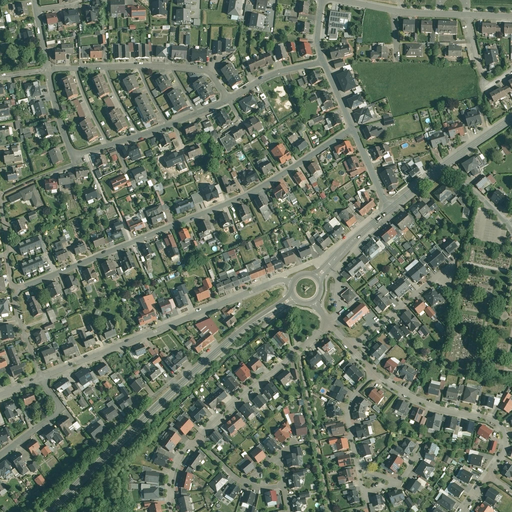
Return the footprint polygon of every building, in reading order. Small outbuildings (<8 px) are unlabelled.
[(230,0),(228,15),(239,17),(241,0),(230,0)] [(267,0),(257,0),(256,9),(263,10),(264,7),(266,7),(267,0)] [(158,3),(153,3),(153,8),(153,11),(153,16),(164,16),(163,3),(158,3)] [(309,4),(300,3),(299,13),(308,14),(309,4)] [(26,5),(16,7),(17,13),(18,13),(19,17),(28,15),(26,5)] [(140,7),(139,8),(133,8),(132,8),(132,16),(132,18),(138,17),(140,17),(141,16),(145,16),(145,11),(140,7)] [(97,8),(86,10),(87,18),(86,18),(87,24),(93,23),(93,21),(96,21),(95,17),(98,16),(97,8)] [(77,11),(64,13),(65,25),(71,24),(71,21),(78,20),(78,22),(79,22),(77,11)] [(349,14),(331,12),(329,28),(347,30),(349,14)] [(55,14),(46,16),(48,25),(56,23),(57,23),(55,14)] [(264,23),(265,16),(253,15),(252,21),(264,23)] [(263,29),(264,23),(252,21),(251,28),(263,29)] [(411,22),(404,22),(404,32),(414,33),(415,22),(411,22)] [(432,23),(422,22),(421,33),(426,34),(426,32),(432,32),(432,29),(432,23)] [(457,23),(439,23),(438,34),(456,34),(457,23)] [(310,25),(301,24),(300,33),(309,34),(308,34),(309,25),(310,25)] [(30,31),(21,33),(21,31),(18,32),(19,39),(22,38),(23,42),(32,40),(30,31)] [(230,41),(221,41),(221,43),(221,53),(229,53),(229,52),(229,49),(230,41)] [(221,43),(214,43),(213,51),(213,54),(213,55),(221,55),(221,53),(221,43)] [(309,44),(300,46),(302,54),(300,54),(300,58),(311,55),(309,44)] [(62,49),(57,49),(57,50),(54,51),(54,55),(55,55),(55,60),(65,59),(65,54),(73,53),(72,45),(62,46),(62,49)] [(341,48),(330,51),(332,59),(351,55),(348,46),(341,48)] [(421,46),(416,46),(407,46),(406,46),(406,56),(407,56),(407,54),(416,54),(416,56),(421,56),(421,46)] [(95,49),(90,49),(90,47),(82,47),(82,48),(82,53),(82,59),(101,58),(101,49),(95,49)] [(284,48),(275,50),(278,61),(286,59),(284,48)] [(384,48),(378,48),(378,55),(372,55),(372,60),(378,60),(387,60),(387,55),(386,55),(386,48),(384,48)] [(453,48),(445,48),(445,53),(447,53),(447,52),(450,52),(450,57),(449,57),(462,57),(462,48),(453,48)] [(166,54),(166,49),(157,49),(157,57),(165,57),(166,54)] [(34,51),(26,52),(26,53),(28,63),(36,62),(36,61),(34,51)] [(497,51),(485,53),(487,60),(486,60),(487,66),(489,65),(495,64),(497,64),(495,57),(498,56),(497,51)] [(261,56),(253,59),(250,60),(249,63),(248,64),(247,64),(248,66),(251,72),(258,70),(257,68),(262,65),(263,67),(266,66),(272,63),(270,57),(269,55),(268,55),(266,56),(264,54),(261,55),(261,56)] [(343,60),(334,62),(336,69),(344,67),(343,60)] [(224,69),(221,71),(225,76),(234,71),(234,70),(233,71),(229,66),(230,65),(229,65),(224,69)] [(234,71),(225,76),(228,82),(237,76),(236,77),(233,71),(234,71)] [(318,72),(310,75),(312,80),(311,81),(313,85),(322,81),(318,72)] [(349,72),(337,77),(341,85),(353,80),(353,79),(352,80),(349,72)] [(71,76),(62,80),(63,80),(65,84),(64,84),(67,94),(68,94),(70,98),(69,98),(78,95),(71,76)] [(101,76),(92,79),(92,80),(93,79),(95,83),(94,83),(98,94),(99,93),(101,97),(100,97),(100,98),(109,94),(101,76)] [(123,81),(124,81),(127,87),(136,82),(133,76),(129,78),(123,81)] [(156,81),(156,82),(157,82),(160,87),(168,82),(165,76),(156,81)] [(237,76),(228,82),(232,88),(241,82),(240,82),(236,77),(237,76)] [(305,77),(298,80),(301,87),(308,83),(305,77)] [(193,84),(193,85),(194,84),(197,90),(196,90),(207,84),(206,85),(202,79),(199,81),(193,84)] [(353,80),(341,85),(342,85),(345,93),(352,90),(356,88),(353,80)] [(37,82),(25,85),(26,91),(30,90),(32,97),(40,95),(37,82)] [(136,82),(127,87),(130,92),(129,93),(132,91),(138,88),(136,82)] [(168,82),(160,87),(163,92),(166,91),(171,88),(172,88),(168,82)] [(207,84),(196,90),(199,89),(202,94),(201,95),(210,90),(207,84)] [(355,95),(362,92),(360,86),(356,88),(352,90),(353,93),(354,92),(355,95)] [(502,89),(501,89),(496,92),(500,100),(503,98),(505,96),(506,97),(502,90),(502,89)] [(168,95),(167,95),(168,96),(169,95),(172,100),(171,101),(180,96),(177,90),(174,92),(168,95)] [(210,90),(201,95),(202,95),(205,100),(204,101),(210,98),(214,96),(210,90)] [(327,92),(320,96),(324,107),(322,108),(323,111),(326,110),(326,111),(334,108),(331,101),(327,92)] [(496,92),(490,95),(490,94),(490,95),(491,97),(494,102),(494,103),(495,103),(495,102),(497,101),(498,101),(500,100),(496,92)] [(136,99),(135,100),(136,100),(139,106),(147,101),(144,95),(142,97),(136,99)] [(180,96),(171,101),(172,101),(175,106),(174,107),(183,101),(180,96)] [(252,96),(245,100),(240,103),(246,113),(251,109),(250,107),(256,103),(252,96)] [(360,96),(348,101),(352,109),(359,106),(363,104),(363,103),(360,96)] [(109,97),(104,100),(107,105),(112,102),(109,97)] [(199,97),(193,100),(195,105),(201,102),(199,97)] [(78,99),(73,101),(77,112),(82,110),(78,99)] [(147,101),(139,106),(142,112),(150,107),(147,101)] [(183,101),(174,107),(175,106),(178,112),(177,112),(177,113),(187,107),(183,101)] [(112,102),(107,105),(110,111),(115,108),(112,102)] [(37,104),(34,105),(38,117),(47,115),(46,114),(45,111),(45,110),(45,111),(42,103),(37,104)] [(5,106),(0,106),(0,116),(9,115),(7,106),(7,105),(5,106)] [(150,107),(142,112),(144,117),(153,113),(150,107)] [(363,108),(355,112),(356,114),(354,115),(358,124),(362,122),(362,123),(363,122),(366,121),(366,122),(372,119),(368,109),(364,111),(363,108)] [(82,110),(77,112),(80,120),(86,117),(82,110)] [(117,110),(108,115),(109,114),(111,117),(110,118),(116,130),(117,129),(119,132),(118,132),(118,133),(127,128),(117,110)] [(478,111),(471,113),(475,125),(481,123),(479,116),(478,111)] [(224,112),(216,116),(218,119),(217,120),(221,127),(226,124),(227,126),(228,126),(226,122),(229,121),(224,112)] [(144,117),(144,118),(147,123),(146,124),(149,123),(156,120),(156,119),(153,113),(144,117)] [(465,115),(466,120),(469,127),(475,125),(471,113),(465,115)] [(337,115),(326,119),(328,125),(329,129),(341,124),(337,115)] [(321,116),(313,119),(315,124),(323,120),(321,116)] [(260,126),(255,118),(248,122),(249,123),(245,125),(245,126),(247,129),(250,134),(250,135),(254,133),(258,131),(258,132),(263,129),(261,125),(260,126)] [(98,137),(89,120),(80,124),(89,142),(98,137)] [(50,124),(39,127),(43,139),(52,136),(50,131),(52,131),(50,124)] [(193,125),(184,129),(187,135),(196,131),(195,131),(198,129),(196,124),(193,125)] [(461,124),(454,126),(457,134),(460,133),(461,136),(464,135),(464,134),(462,125),(461,124)] [(448,127),(448,128),(449,132),(451,139),(455,138),(454,135),(457,134),(454,126),(448,127)] [(8,127),(0,128),(0,138),(9,137),(8,127)] [(231,132),(227,134),(228,136),(220,140),(226,150),(237,144),(234,141),(243,135),(240,130),(239,127),(230,132),(231,132)] [(371,127),(363,131),(367,140),(376,137),(378,136),(380,135),(381,135),(382,134),(380,129),(377,131),(375,128),(372,129),(371,127)] [(443,133),(436,135),(439,144),(442,143),(443,146),(446,145),(446,144),(444,135),(443,133)] [(292,135),(287,139),(294,149),(297,147),(300,152),(308,147),(303,140),(299,143),(294,136),(295,135),(294,134),(292,135)] [(167,135),(159,139),(162,148),(167,146),(167,145),(170,144),(167,135)] [(424,135),(416,138),(418,143),(426,140),(424,135)] [(436,135),(430,137),(430,139),(433,148),(433,149),(437,148),(436,145),(439,144),(436,135)] [(177,139),(172,141),(175,149),(180,147),(177,139)] [(349,142),(341,146),(335,148),(336,151),(338,154),(344,152),(345,156),(353,152),(349,142)] [(511,152),(507,144),(501,147),(506,156),(511,152)] [(290,158),(282,146),(272,152),(276,158),(277,157),(282,164),(290,158)] [(380,149),(380,147),(372,151),(374,155),(377,160),(384,157),(383,156),(385,156),(384,154),(390,152),(387,146),(380,149)] [(136,147),(130,149),(127,150),(131,159),(136,157),(137,159),(141,157),(140,155),(136,147)] [(197,147),(186,151),(187,153),(189,159),(200,154),(197,147)] [(58,148),(48,152),(49,152),(53,164),(63,161),(58,148)] [(21,157),(17,158),(17,159),(14,159),(12,152),(3,154),(5,163),(14,161),(14,163),(22,162),(21,157)] [(176,154),(170,157),(173,166),(183,162),(181,156),(180,154),(176,155),(176,154)] [(104,156),(95,159),(97,165),(98,164),(99,167),(107,165),(104,156)] [(480,169),(485,166),(478,156),(474,159),(479,166),(480,169)] [(356,157),(344,162),(349,172),(350,172),(352,171),(356,169),(360,168),(356,157)] [(479,166),(474,159),(462,165),(467,173),(471,171),(474,176),(478,174),(475,169),(479,166)] [(263,165),(260,167),(264,175),(268,173),(267,172),(272,169),(268,162),(263,165)] [(315,163),(308,168),(313,175),(320,171),(315,163)] [(415,165),(410,168),(407,164),(402,168),(408,176),(410,175),(412,178),(420,172),(415,165)] [(14,168),(11,169),(11,172),(7,173),(8,181),(17,179),(16,172),(15,172),(14,168)] [(86,169),(75,170),(76,178),(84,177),(84,179),(88,178),(87,176),(88,176),(86,169)] [(143,169),(139,170),(138,169),(132,172),(134,178),(136,183),(142,180),(144,183),(148,181),(143,169)] [(386,172),(380,175),(382,179),(383,178),(383,180),(384,180),(384,181),(387,180),(388,177),(393,175),(392,175),(390,171),(390,170),(386,172)] [(253,172),(240,179),(245,186),(257,179),(253,172)] [(301,173),(294,177),(299,185),(306,181),(301,173)] [(68,175),(58,177),(58,180),(59,185),(59,186),(70,184),(70,179),(69,175),(68,175)] [(393,175),(388,177),(387,180),(384,181),(384,182),(385,181),(388,188),(395,185),(397,184),(397,182),(397,180),(395,179),(393,175)] [(483,175),(474,183),(478,189),(486,182),(488,181),(483,175)] [(491,175),(487,178),(493,184),(496,181),(491,175)] [(124,176),(119,178),(119,179),(111,183),(114,190),(119,188),(118,187),(127,184),(126,182),(124,176)] [(55,180),(45,182),(46,191),(53,190),(52,189),(56,188),(56,189),(57,189),(56,186),(55,181),(55,180)] [(229,184),(224,185),(227,194),(236,190),(233,182),(229,184)] [(346,190),(353,186),(350,182),(343,186),(346,190)] [(486,182),(478,189),(481,191),(489,185),(486,182)] [(159,191),(164,189),(161,183),(153,186),(155,191),(158,190),(159,191)] [(283,184),(276,189),(272,192),(277,199),(281,197),(283,200),(287,197),(285,195),(288,193),(283,184)] [(444,186),(435,195),(441,202),(451,194),(444,186)] [(34,187),(21,193),(15,196),(17,200),(23,197),(25,201),(31,198),(36,207),(42,204),(34,187)] [(93,189),(83,193),(87,201),(96,197),(97,197),(94,192),(93,189)] [(215,189),(206,193),(209,201),(213,200),(212,199),(218,197),(215,189)] [(506,198),(498,191),(491,198),(500,206),(506,198)] [(370,199),(367,193),(366,194),(360,197),(361,201),(363,204),(369,211),(376,206),(370,199)] [(457,200),(463,206),(468,202),(463,195),(457,200)] [(261,197),(255,201),(259,209),(266,206),(268,205),(265,198),(263,199),(261,197)] [(506,198),(500,206),(504,210),(511,202),(506,198)] [(191,200),(173,207),(177,215),(194,208),(191,200)] [(362,205),(359,202),(354,205),(363,217),(369,211),(363,204),(362,205)] [(416,208),(414,205),(410,209),(417,218),(422,215),(424,217),(430,211),(427,207),(422,202),(416,208)] [(440,210),(433,202),(427,207),(430,211),(432,210),(433,211),(434,209),(437,212),(440,210)] [(351,203),(348,205),(350,207),(354,212),(357,210),(351,203)] [(245,206),(237,209),(243,222),(251,218),(249,215),(248,215),(245,206)] [(262,214),(268,210),(266,206),(259,209),(262,214)] [(159,209),(154,211),(154,210),(146,213),(148,218),(150,217),(153,224),(161,221),(160,218),(163,217),(161,212),(160,212),(159,209)] [(345,210),(337,217),(340,221),(342,219),(344,221),(349,228),(357,221),(351,215),(350,216),(350,215),(346,211),(345,210)] [(34,212),(28,214),(29,217),(29,218),(30,221),(37,218),(36,215),(35,215),(34,212)] [(407,215),(404,213),(399,217),(407,226),(412,222),(410,219),(407,215)] [(226,214),(218,217),(222,226),(223,229),(231,226),(230,223),(226,214)] [(407,226),(399,217),(394,222),(401,229),(402,231),(407,226)] [(138,218),(134,219),(135,223),(133,224),(133,223),(132,222),(130,220),(126,222),(131,232),(134,230),(135,232),(146,227),(144,223),(142,224),(141,221),(140,221),(138,218)] [(338,226),(333,220),(324,227),(329,234),(330,233),(336,239),(343,232),(338,226)] [(22,221),(13,224),(17,233),(25,230),(22,221)] [(207,221),(199,225),(202,233),(198,234),(201,239),(211,235),(209,231),(210,230),(207,221)] [(401,229),(395,223),(392,225),(396,229),(398,231),(401,229)] [(394,231),(389,225),(384,230),(391,238),(396,234),(394,231)] [(115,231),(110,233),(113,240),(122,237),(119,229),(115,231)] [(398,231),(396,229),(394,231),(396,234),(399,238),(402,235),(398,231)] [(186,230),(178,233),(182,242),(180,242),(182,249),(187,247),(190,245),(188,241),(190,240),(186,230)] [(391,238),(384,230),(379,234),(383,240),(386,243),(391,238)] [(101,234),(97,235),(98,238),(92,240),(95,249),(105,245),(101,234)] [(326,235),(322,239),(319,235),(316,238),(319,242),(324,249),(332,242),(326,235)] [(44,253),(46,252),(40,236),(37,237),(42,248),(44,253)] [(172,236),(164,239),(167,248),(171,246),(172,249),(176,247),(172,236)] [(37,237),(17,245),(22,256),(42,248),(37,237)] [(261,238),(254,241),(257,247),(263,244),(261,238)] [(289,240),(292,246),(293,248),(296,247),(297,249),(301,248),(298,240),(295,242),(293,238),(289,240)] [(386,243),(383,240),(381,242),(387,249),(387,248),(389,246),(386,243)] [(451,240),(443,246),(445,249),(449,254),(457,247),(451,240)] [(378,248),(372,241),(367,246),(367,245),(363,249),(370,256),(373,253),(378,248)] [(61,242),(55,244),(57,249),(54,250),(56,254),(55,254),(58,263),(63,261),(62,260),(68,258),(65,250),(64,251),(63,249),(61,244),(61,242)] [(83,243),(73,247),(76,255),(81,253),(81,254),(86,252),(83,243)] [(149,245),(142,248),(146,256),(152,254),(149,245)] [(442,251),(436,245),(433,248),(436,252),(437,251),(440,254),(442,252),(442,251)] [(308,246),(298,250),(301,259),(311,255),(308,246)] [(389,246),(387,248),(395,256),(398,253),(395,249),(393,250),(390,246),(389,246)] [(171,249),(167,250),(170,259),(175,257),(172,250),(171,249)] [(449,254),(445,249),(442,251),(442,252),(448,258),(451,255),(449,254)] [(291,251),(281,255),(285,265),(295,261),(291,251)] [(427,260),(430,263),(435,268),(445,260),(440,254),(437,251),(436,252),(427,260)] [(130,253),(122,256),(124,261),(120,263),(122,267),(124,272),(136,267),(130,253)] [(43,256),(20,266),(24,276),(44,268),(42,263),(45,262),(43,256)] [(427,260),(424,256),(421,258),(426,264),(427,265),(430,263),(427,260)] [(270,259),(264,261),(266,266),(264,267),(267,274),(274,271),(272,264),(271,262),(270,259)] [(365,267),(358,259),(354,262),(353,261),(351,263),(359,272),(365,267)] [(110,261),(102,265),(105,274),(104,274),(106,278),(111,276),(111,275),(115,273),(114,270),(115,270),(113,263),(111,264),(110,261)] [(279,261),(272,264),(274,271),(282,268),(279,261)] [(253,263),(245,266),(248,273),(256,271),(254,266),(253,263)] [(359,272),(351,263),(349,265),(350,266),(346,270),(352,278),(359,272)] [(420,263),(407,273),(416,283),(421,279),(422,279),(424,277),(428,273),(420,263)] [(261,268),(259,264),(254,266),(256,271),(258,277),(266,274),(263,267),(261,268)] [(91,269),(83,272),(86,280),(87,282),(95,278),(94,278),(96,277),(94,271),(92,272),(91,269)] [(363,274),(364,275),(366,272),(362,269),(357,275),(360,278),(363,274)] [(256,271),(248,273),(251,280),(258,277),(256,271)] [(248,273),(236,278),(239,285),(251,280),(248,273)] [(231,280),(229,274),(227,275),(232,288),(239,285),(236,278),(231,280)] [(227,275),(220,278),(222,284),(224,291),(225,291),(232,288),(227,275)] [(72,277),(65,280),(69,289),(70,289),(76,286),(76,285),(77,285),(75,279),(73,280),(72,277)] [(208,279),(203,282),(205,287),(206,290),(212,288),(208,279)] [(403,282),(401,279),(396,283),(404,293),(409,289),(403,282)] [(407,280),(406,279),(403,282),(407,287),(411,284),(407,280)] [(57,283),(47,287),(48,291),(50,290),(53,297),(61,294),(57,283)] [(404,293),(396,283),(391,288),(393,290),(398,296),(399,297),(404,293)] [(222,284),(216,286),(218,293),(224,291),(222,284)] [(188,293),(185,285),(177,288),(179,293),(182,292),(183,295),(188,293)] [(389,293),(383,286),(378,290),(382,294),(384,297),(389,293)] [(205,287),(195,292),(198,301),(209,297),(206,290),(205,287)] [(69,289),(64,291),(66,297),(72,294),(70,289),(69,289)] [(356,297),(349,289),(343,294),(342,297),(348,304),(356,297)] [(398,296),(393,290),(389,293),(394,299),(398,296)] [(433,290),(425,296),(432,305),(439,300),(440,299),(438,296),(433,290)] [(179,293),(174,295),(180,309),(187,305),(183,295),(182,292),(179,293)] [(382,294),(374,301),(383,311),(391,304),(384,297),(382,294)] [(446,301),(440,294),(438,296),(440,299),(439,300),(443,304),(446,301)] [(148,297),(146,298),(150,305),(155,303),(152,296),(148,297)] [(35,297),(28,300),(35,317),(42,313),(35,297)] [(150,305),(146,298),(141,300),(145,311),(140,314),(142,317),(138,319),(140,325),(155,319),(150,305)] [(6,300),(0,301),(0,313),(0,314),(8,313),(6,300)] [(168,300),(159,304),(163,315),(172,311),(171,309),(168,301),(168,300)] [(420,301),(413,307),(418,314),(426,308),(420,301)] [(341,321),(348,330),(369,312),(361,303),(351,312),(349,310),(344,314),(346,316),(341,321)] [(230,307),(228,309),(226,307),(222,311),(227,317),(223,321),(229,328),(236,321),(231,314),(234,312),(232,309),(230,307)] [(430,307),(425,311),(431,318),(435,314),(432,310),(430,307)] [(53,310),(47,312),(52,323),(57,321),(53,310)] [(412,316),(408,312),(401,317),(407,323),(406,324),(413,332),(415,330),(416,330),(418,329),(418,327),(420,326),(417,322),(412,315),(412,316)] [(210,319),(195,325),(204,336),(208,333),(211,336),(218,330),(210,319)] [(113,321),(106,324),(108,329),(102,331),(103,334),(105,340),(106,340),(116,336),(113,327),(115,326),(113,321)] [(439,322),(435,325),(441,333),(445,329),(439,322)] [(92,325),(87,327),(90,333),(97,330),(94,323),(91,324),(92,325)] [(11,326),(1,327),(3,341),(13,339),(12,333),(11,333),(10,326),(11,326)] [(430,333),(425,326),(420,329),(426,336),(430,333)] [(410,334),(404,327),(401,329),(405,335),(406,337),(410,334)] [(399,328),(396,328),(391,332),(398,340),(401,338),(402,338),(405,335),(401,329),(400,328),(399,328)] [(43,331),(34,335),(38,345),(47,341),(43,331)] [(84,332),(80,333),(82,340),(85,348),(95,344),(92,336),(87,338),(84,332)] [(280,332),(273,338),(281,347),(288,342),(280,332)] [(204,336),(200,340),(206,346),(214,340),(211,336),(208,333),(204,336)] [(200,340),(196,343),(192,338),(189,341),(193,346),(192,346),(192,347),(198,353),(206,346),(200,340)] [(327,339),(320,345),(320,346),(326,353),(334,347),(327,339)] [(193,346),(189,341),(184,345),(188,350),(192,347),(192,346),(193,346)] [(383,347),(378,342),(376,345),(370,352),(372,354),(377,359),(383,353),(384,353),(387,349),(384,346),(383,347)] [(274,351),(268,343),(265,346),(272,353),(274,351)] [(71,344),(68,346),(67,345),(66,346),(65,347),(62,348),(65,356),(75,352),(72,346),(72,344),(71,344)] [(143,345),(134,349),(137,356),(146,352),(143,345)] [(265,346),(265,345),(261,348),(261,349),(258,352),(266,362),(274,356),(272,353),(265,346)] [(326,353),(320,346),(317,349),(323,355),(326,353)] [(24,373),(14,349),(8,351),(15,367),(10,369),(14,378),(24,373)] [(53,349),(42,354),(46,364),(57,359),(53,349)] [(187,360),(180,352),(174,357),(176,360),(177,359),(181,365),(187,360)] [(312,354),(310,356),(306,359),(309,362),(309,364),(310,366),(312,366),(312,367),(321,360),(322,359),(320,358),(316,352),(313,354),(312,354)] [(261,361),(255,354),(253,356),(255,359),(259,363),(261,361)] [(372,354),(369,357),(374,363),(378,359),(377,359),(372,354)] [(323,355),(320,358),(322,359),(321,360),(325,365),(329,362),(323,355)] [(161,361),(157,356),(151,361),(155,366),(161,361)] [(181,365),(177,359),(176,360),(172,363),(168,358),(165,361),(174,373),(182,366),(181,365)] [(255,359),(248,365),(254,372),(256,370),(257,370),(260,368),(259,367),(261,366),(259,363),(255,359)] [(392,362),(390,360),(385,367),(392,373),(395,370),(398,366),(397,366),(395,364),(395,363),(393,362),(392,362)] [(348,362),(342,368),(345,371),(345,372),(346,372),(347,373),(353,367),(348,362)] [(398,366),(395,370),(398,372),(399,370),(401,368),(403,365),(400,362),(397,366),(398,366)] [(108,371),(103,363),(95,369),(100,377),(108,371)] [(250,371),(244,364),(241,367),(243,368),(247,373),(250,371)] [(147,365),(143,368),(147,374),(151,371),(147,365)] [(363,376),(353,366),(353,367),(347,373),(356,383),(363,376)] [(417,373),(406,366),(402,372),(400,375),(403,377),(403,380),(406,379),(407,379),(412,382),(417,373)] [(151,371),(147,374),(153,381),(161,374),(155,367),(151,371)] [(247,373),(243,368),(236,374),(243,382),(250,376),(247,373)] [(89,374),(85,369),(76,375),(82,385),(88,381),(91,379),(92,379),(89,374)] [(286,371),(284,373),(281,375),(280,375),(278,377),(277,379),(283,386),(292,378),(286,371)] [(97,379),(92,372),(89,374),(92,379),(91,379),(93,382),(97,379)] [(236,379),(231,372),(227,375),(230,379),(231,378),(234,381),(236,379)] [(131,376),(127,379),(131,385),(135,381),(131,376)] [(234,381),(231,378),(230,379),(224,384),(231,392),(238,386),(234,381)] [(66,379),(54,387),(57,391),(61,388),(63,391),(67,397),(71,394),(67,388),(71,386),(66,379)] [(344,385),(337,379),(334,386),(337,387),(341,390),(344,385)] [(131,385),(130,385),(136,394),(144,388),(137,380),(135,381),(131,385)] [(226,391),(220,384),(218,386),(221,390),(224,393),(226,391)] [(271,384),(264,389),(266,391),(272,398),(278,392),(271,384)] [(440,387),(430,385),(428,393),(438,395),(440,389),(440,387)] [(90,387),(85,391),(88,395),(93,392),(90,387)] [(341,390),(337,387),(334,393),(333,393),(331,397),(333,398),(341,402),(346,392),(341,390)] [(477,390),(467,387),(463,401),(475,404),(477,395),(478,390),(477,390)] [(130,395),(125,388),(121,391),(125,397),(126,396),(127,397),(130,395)] [(379,393),(375,389),(369,396),(378,404),(384,397),(382,395),(383,394),(380,391),(379,393)] [(458,391),(449,389),(447,398),(452,399),(452,400),(456,401),(458,394),(459,391),(458,391)] [(224,393),(221,390),(214,396),(219,402),(226,396),(224,393)] [(272,398),(266,391),(263,394),(269,400),(272,398)] [(32,393),(22,397),(25,406),(35,401),(32,393)] [(511,396),(505,393),(501,399),(500,401),(504,403),(506,399),(508,401),(511,396)] [(260,395),(253,401),(260,409),(266,403),(261,396),(260,395)] [(125,397),(117,403),(118,404),(123,411),(126,408),(126,407),(131,404),(127,397),(126,396),(125,397)] [(214,396),(206,403),(210,407),(211,409),(219,402),(214,396)] [(87,404),(82,398),(80,399),(81,400),(79,402),(82,407),(87,404)] [(360,398),(356,403),(355,408),(365,411),(366,408),(369,405),(360,398)] [(494,400),(484,398),(482,406),(492,409),(493,405),(494,400)] [(511,402),(508,401),(506,399),(504,403),(500,408),(508,413),(510,410),(511,409),(511,407),(511,406),(511,402)] [(199,400),(195,403),(198,407),(199,407),(201,410),(205,406),(204,405),(199,400)] [(337,403),(330,400),(328,405),(329,409),(335,408),(335,407),(337,403)] [(12,401),(4,405),(7,412),(5,413),(8,419),(13,417),(12,414),(11,411),(15,409),(12,401)] [(112,401),(107,405),(109,408),(112,406),(115,411),(118,409),(112,401)] [(407,405),(399,401),(395,409),(403,413),(406,407),(407,405)] [(250,409),(246,404),(240,409),(247,418),(253,413),(254,412),(250,409)] [(259,413),(253,406),(250,409),(254,412),(253,413),(256,416),(259,413)] [(112,407),(103,414),(108,421),(116,415),(114,412),(115,411),(112,407)] [(198,407),(196,409),(193,412),(193,413),(191,415),(197,422),(200,419),(203,417),(202,416),(205,414),(201,410),(199,407),(198,407)] [(335,408),(329,409),(330,418),(341,416),(340,409),(337,407),(335,408)] [(406,407),(403,413),(402,415),(406,417),(410,409),(406,407)] [(365,411),(355,408),(353,414),(355,420),(365,418),(364,414),(365,411)] [(424,412),(415,408),(412,416),(411,415),(409,419),(418,423),(419,423),(422,417),(424,412)] [(190,418),(184,412),(181,416),(183,418),(187,421),(190,418)] [(244,419),(239,412),(235,415),(236,416),(237,416),(241,422),(244,419)] [(434,420),(431,419),(430,419),(429,428),(428,429),(438,431),(439,430),(442,417),(435,415),(434,420)] [(241,422),(237,416),(236,416),(232,420),(232,419),(230,421),(237,429),(241,426),(243,424),(241,422)] [(66,417),(58,423),(63,430),(67,428),(71,424),(66,417)] [(295,419),(294,419),(295,423),(296,426),(295,426),(297,436),(300,435),(306,434),(307,434),(305,424),(304,424),(303,417),(295,419)] [(422,417),(419,423),(418,423),(417,425),(423,428),(426,419),(422,417)] [(183,418),(181,420),(180,420),(177,423),(177,425),(176,426),(175,426),(179,430),(185,435),(187,432),(187,431),(189,431),(191,429),(191,427),(192,425),(187,421),(183,418)] [(457,420),(448,418),(445,428),(454,430),(455,426),(457,420)] [(106,427),(101,419),(96,423),(97,424),(102,430),(106,427)] [(237,429),(230,421),(228,422),(229,423),(225,426),(224,426),(229,432),(231,434),(234,432),(237,429)] [(287,421),(281,427),(282,429),(282,428),(286,433),(291,429),(287,421)] [(77,422),(72,425),(77,433),(82,429),(77,422)] [(474,424),(465,422),(464,428),(463,432),(472,434),(474,424)] [(335,425),(331,426),(332,428),(333,435),(345,433),(343,423),(335,425)] [(102,430),(97,424),(94,426),(93,426),(90,428),(91,429),(88,431),(94,439),(103,431),(102,430)] [(225,426),(224,425),(220,428),(224,433),(226,435),(229,432),(224,426),(225,426)] [(364,427),(356,428),(358,437),(362,437),(362,438),(366,437),(366,436),(369,435),(367,427),(367,426),(364,427)] [(492,432),(483,426),(478,433),(481,436),(479,438),(485,442),(487,439),(487,440),(492,432)] [(53,427),(43,434),(49,441),(53,438),(58,444),(63,440),(53,427)] [(71,434),(67,428),(63,430),(67,437),(71,434)] [(286,433),(282,428),(282,429),(275,435),(282,443),(289,437),(286,433)] [(172,433),(169,431),(167,434),(166,433),(164,437),(175,445),(180,439),(172,433)] [(216,431),(210,436),(216,444),(222,438),(216,431)] [(226,435),(224,433),(221,435),(227,442),(230,439),(226,435)] [(175,445),(164,437),(161,440),(162,441),(160,444),(163,446),(170,452),(175,445)] [(278,444),(273,437),(270,439),(271,440),(276,446),(278,444)] [(406,444),(405,443),(403,446),(404,447),(402,450),(405,453),(408,455),(410,452),(412,452),(414,449),(413,448),(415,445),(410,442),(410,441),(410,440),(408,439),(406,440),(405,441),(405,443),(406,444)] [(276,446),(271,440),(268,442),(267,442),(265,444),(265,445),(264,446),(271,453),(273,451),(274,451),(278,448),(276,446)] [(338,441),(336,442),(337,443),(338,450),(348,448),(346,440),(338,441)] [(34,441),(26,446),(31,453),(35,458),(38,455),(35,451),(39,447),(34,441)] [(436,446),(428,444),(427,446),(426,446),(425,450),(426,450),(425,453),(426,454),(427,454),(433,456),(436,446)] [(265,451),(259,445),(256,447),(258,449),(262,454),(265,451)] [(363,447),(360,448),(363,458),(371,455),(368,446),(367,445),(363,447)] [(47,447),(41,451),(45,456),(51,452),(48,449),(47,447)] [(160,449),(158,447),(156,453),(158,454),(164,456),(166,452),(160,449)] [(402,450),(398,447),(395,452),(399,454),(403,457),(405,453),(402,450)] [(262,454),(258,449),(251,454),(258,462),(265,457),(262,454)] [(395,452),(392,449),(389,453),(393,455),(397,457),(399,454),(395,452)] [(195,452),(192,456),(191,458),(199,464),(203,458),(197,453),(195,452)] [(19,453),(14,457),(14,456),(10,459),(16,467),(20,472),(23,476),(27,473),(21,463),(24,460),(19,453)] [(164,456),(158,454),(154,463),(156,463),(157,465),(159,466),(160,465),(164,467),(168,458),(164,456)] [(433,456),(427,454),(425,459),(432,461),(433,462),(435,456),(433,456)] [(247,455),(243,458),(247,462),(248,461),(250,464),(253,462),(247,455)] [(294,455),(286,457),(288,467),(298,466),(298,465),(299,464),(298,461),(297,460),(297,456),(296,455),(294,455)] [(344,456),(338,458),(340,466),(350,464),(349,455),(344,456)] [(397,457),(393,455),(390,461),(399,467),(403,461),(397,457)] [(447,455),(444,462),(450,464),(453,458),(447,455)] [(478,456),(473,455),(473,456),(471,464),(480,466),(482,458),(478,456)] [(199,464),(191,458),(189,460),(186,464),(189,466),(193,469),(195,470),(199,464)] [(247,462),(242,465),(243,466),(241,468),(246,474),(254,468),(250,464),(248,461),(247,462)] [(399,467),(390,461),(386,466),(389,469),(396,473),(399,467)] [(39,468),(34,462),(29,467),(33,473),(39,468)] [(423,462),(416,472),(427,479),(430,475),(429,475),(431,472),(431,473),(434,469),(429,466),(423,462)] [(386,466),(382,463),(380,467),(388,472),(389,469),(386,466)] [(4,464),(0,467),(0,476),(8,471),(4,464)] [(511,467),(508,465),(506,468),(506,467),(504,470),(502,473),(509,478),(510,476),(511,477),(511,476),(511,467)] [(472,470),(464,466),(462,470),(464,471),(470,474),(472,470)] [(343,472),(340,473),(341,478),(343,478),(344,483),(354,481),(353,477),(354,477),(353,473),(352,474),(352,470),(346,471),(343,472)] [(470,474),(464,471),(460,479),(468,484),(473,475),(470,474)] [(151,473),(146,472),(146,474),(145,482),(158,483),(158,475),(156,475),(156,473),(151,473)] [(184,474),(182,473),(181,478),(180,480),(190,483),(192,475),(184,474)] [(220,474),(210,485),(217,491),(219,489),(227,480),(220,474)] [(41,475),(35,480),(40,487),(46,483),(41,475)] [(294,477),(289,478),(289,481),(289,485),(290,485),(291,489),(300,487),(298,476),(294,477)] [(427,483),(419,478),(416,482),(420,484),(420,485),(423,487),(427,483)] [(412,479),(407,488),(414,493),(420,485),(420,484),(416,482),(412,479)] [(190,483),(180,480),(179,483),(180,483),(179,488),(181,488),(186,490),(188,490),(190,483)] [(454,484),(449,491),(459,498),(464,491),(459,487),(455,484),(454,484)] [(239,490),(232,485),(230,488),(226,494),(233,499),(239,490)] [(223,492),(222,493),(226,495),(226,494),(230,488),(227,486),(223,492)] [(493,490),(491,488),(486,496),(488,498),(485,502),(493,507),(496,502),(494,501),(499,494),(496,492),(496,491),(494,490),(493,490)] [(157,489),(146,490),(147,499),(158,498),(157,489)] [(219,489),(217,491),(217,492),(214,496),(218,499),(222,493),(223,492),(219,489)] [(348,493),(349,497),(347,497),(348,501),(350,501),(350,504),(360,502),(357,491),(348,493)] [(397,491),(393,492),(393,493),(389,494),(392,503),(404,499),(403,494),(401,495),(399,491),(397,492),(397,491)] [(255,495),(246,492),(242,503),(251,506),(255,495)] [(275,492),(265,494),(267,503),(276,501),(275,496),(275,492)] [(446,497),(443,495),(438,502),(450,510),(455,503),(446,497)] [(381,496),(372,498),(373,503),(374,507),(383,505),(381,496)] [(181,498),(178,499),(180,504),(179,504),(180,506),(190,504),(188,497),(187,497),(181,498)] [(300,498),(296,499),(295,500),(293,502),(293,503),(294,511),(297,511),(301,511),(300,507),(302,505),(306,504),(305,498),(305,497),(300,498)] [(409,498),(405,501),(411,508),(415,505),(409,498)]
